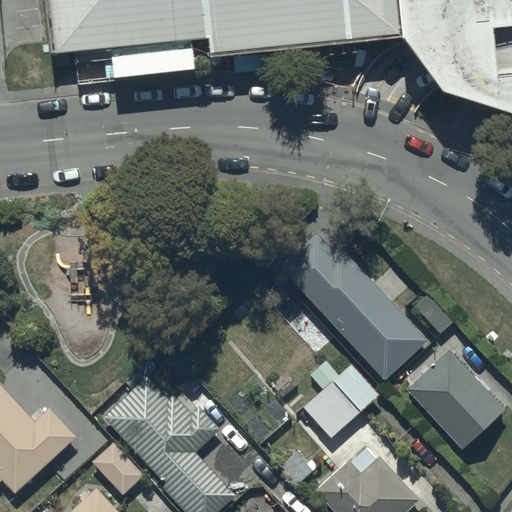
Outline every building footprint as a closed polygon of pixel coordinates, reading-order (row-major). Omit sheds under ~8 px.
[(511,0),(44,0),(50,55),(208,38),(211,57),(404,36),(445,91),(511,112),(511,0)] [(320,226),(277,265),(385,382),(428,342),(391,302),(408,286),(390,266),(372,282),(320,226)] [(450,351),(406,391),(463,453),(505,414),(487,393),(492,388),(486,381),(481,385),(450,351)] [(327,360),(309,375),(322,391),(302,407),(331,442),(380,401),(351,367),(340,376),(327,360)] [(101,419),(183,511),(221,511),(238,497),(200,454),(222,434),(199,408),(191,414),(173,394),(167,399),(147,377),(144,380),(138,374),(125,385),(131,392),(101,419)] [(0,486),(3,484),(15,497),(77,440),(49,409),(34,422),(0,384),(0,486)] [(114,442),(91,463),(123,498),(146,478),(114,442)] [(367,443),(313,492),(331,511),(410,511),(421,503),(367,443)] [(294,452),(279,466),(300,487),(314,472),(294,452)] [(117,511),(98,490),(73,511),(117,511)]
